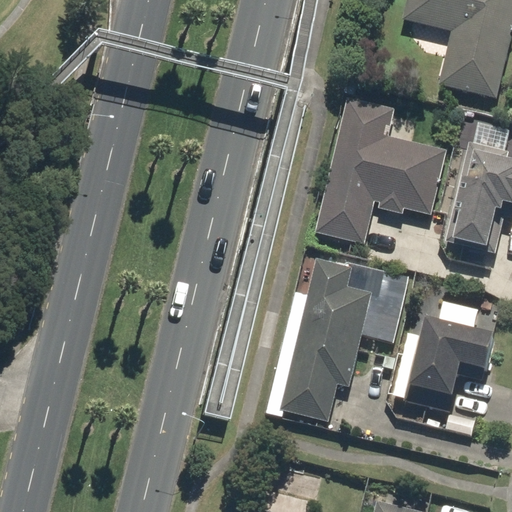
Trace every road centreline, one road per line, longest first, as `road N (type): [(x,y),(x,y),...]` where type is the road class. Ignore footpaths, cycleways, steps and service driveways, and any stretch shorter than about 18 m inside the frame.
road 1 (primary): [(266,0),(142,511)]
road 2 (primary): [(19,511),(143,0)]
